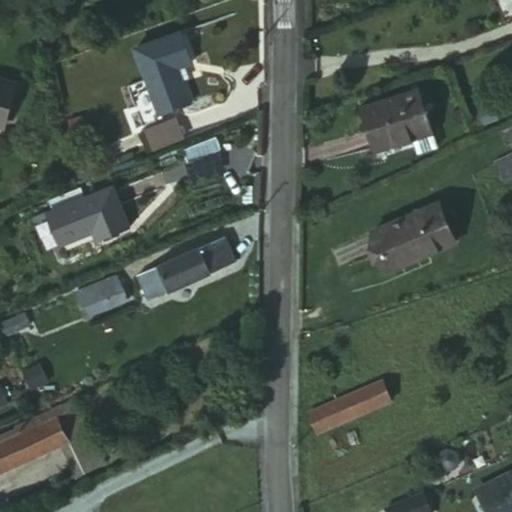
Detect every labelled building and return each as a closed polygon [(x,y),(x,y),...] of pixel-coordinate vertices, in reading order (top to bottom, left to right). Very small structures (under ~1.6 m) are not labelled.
[(155,115),(187,102),(174,67),(188,61),(178,29),(133,46),(155,115)] [(0,124),(11,83),(0,80),(0,124)] [(372,158),(427,137),(413,99),(358,120),(372,158)] [(178,117),(144,130),(152,152),(186,138),(178,117)] [(433,155),(427,137),(402,147),(408,164),(433,155)] [(506,189),(511,184),(511,160),(494,175),(506,189)] [(99,237),(130,224),(115,185),(47,212),(59,242),(96,228),(99,237)] [(362,235),(376,267),(423,249),(444,239),(430,207),(362,235)] [(141,303),(230,263),(220,239),(130,278),(141,303)] [(448,250),(444,239),(423,249),(427,259),(448,250)] [(423,249),(376,267),(381,279),(427,259),(423,249)] [(75,292),(87,319),(130,300),(118,273),(75,292)] [(315,432),(398,394),(390,374),(306,413),(315,432)] [(0,407),(9,404),(3,386),(0,387),(0,407)] [(0,468),(62,440),(52,418),(17,434),(13,426),(0,432),(0,468)] [(511,511),(511,466),(474,487),(486,511),(511,511)] [(420,488),(383,504),(386,511),(422,511),(428,510),(420,488)]
